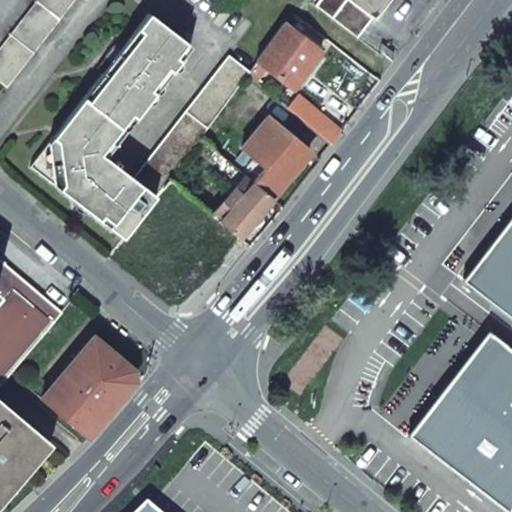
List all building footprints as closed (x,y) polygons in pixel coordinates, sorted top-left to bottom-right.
[(73,0),(38,0),(0,50),(0,80),(7,86),(73,0)] [(317,0),(314,5),(350,31),(373,0),(317,0)] [(106,156),(189,49),(192,46),(150,13),(121,49),(115,45),(101,64),(107,68),(31,166),(125,239),(133,229),(155,198),(170,179),(188,154),(193,147),(200,140),(217,116),(240,85),(247,75),(250,71),(230,55),(134,177),(106,156)] [(319,51),(284,25),(258,60),(266,67),(293,87),(319,51)] [(254,81),(263,71),(266,67),(258,60),(250,71),(247,75),(254,81)] [(254,81),(247,75),(240,85),(217,116),(229,126),(251,98),(259,105),(268,93),(254,81)] [(286,108),(331,145),(340,132),(318,114),(297,96),(286,108)] [(288,137),(263,118),(239,148),(253,159),(241,174),(248,181),(269,198),(286,176),(304,155),(285,140),(288,137)] [(241,174),(200,140),(193,147),(188,154),(203,167),(199,172),(233,200),(248,181),(241,174)] [(269,198),(248,181),(233,200),(222,215),(218,220),(237,237),(253,217),(269,198)] [(511,214),(462,280),(511,318),(511,214)] [(0,382),(61,311),(0,260),(0,382)] [(511,511),(511,350),(486,331),(407,434),(508,511),(511,511)] [(134,380),(132,368),(113,351),(94,334),(41,396),(86,435),(134,380)] [(0,494),(46,440),(0,401),(0,400),(0,494)]
